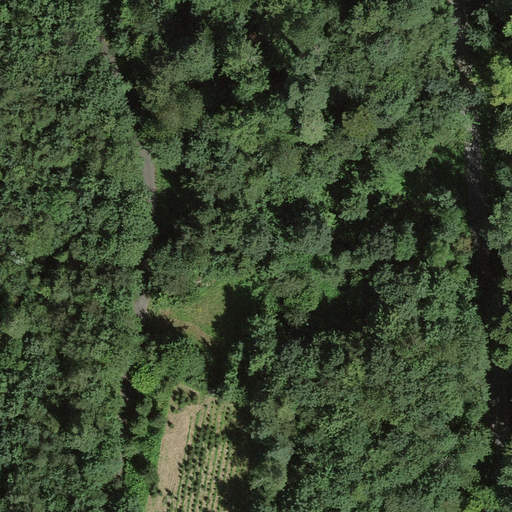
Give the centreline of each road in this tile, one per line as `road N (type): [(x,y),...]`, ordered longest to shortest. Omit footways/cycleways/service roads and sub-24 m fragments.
road 1 (track): [(76,0),(145,124),(148,263),(111,511)]
road 2 (residential): [(457,0),(494,395),(511,493)]
